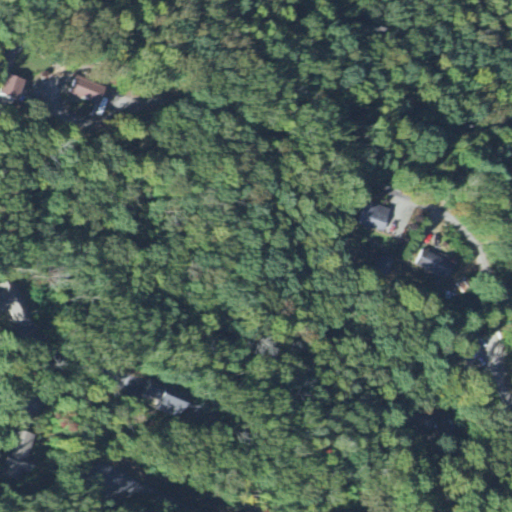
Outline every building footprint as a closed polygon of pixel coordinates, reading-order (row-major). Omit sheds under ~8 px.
[(0,98),(8,102),(17,81),(0,74),(0,98)] [(98,88),(71,76),(63,93),(90,106),(98,88)] [(377,233),(384,210),(358,201),(351,223),(377,233)] [(439,281),(447,264),(417,250),(409,267),(439,281)] [(365,274),(379,281),(389,262),(374,254),(365,274)] [(27,316),(13,285),(2,290),(1,289),(0,289),(0,316),(2,315),(6,326),(27,316)] [(148,410),(173,422),(184,397),(146,380),(139,397),(151,402),(148,410)] [(0,467),(0,477),(20,482),(30,435),(8,431),(0,467)]
